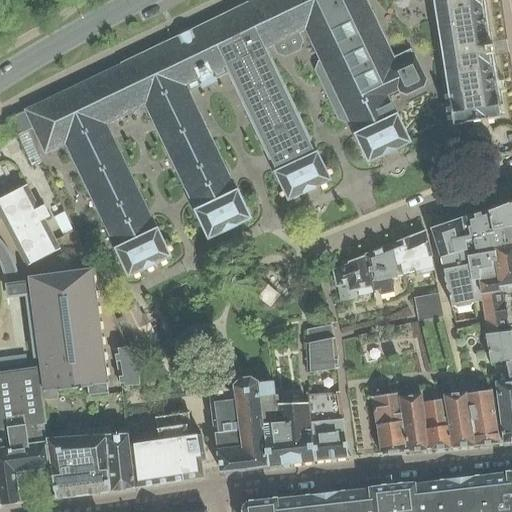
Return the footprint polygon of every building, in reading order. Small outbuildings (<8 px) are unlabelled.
[(208,239),(231,228),(250,219),(237,190),(236,191),(188,91),(201,85),(202,88),(216,81),(214,79),(227,72),(275,172),(274,172),(288,201),(310,190),(330,181),(317,152),(316,153),(265,48),(274,44),(277,53),(285,55),(298,49),(301,41),(297,33),(305,29),(321,62),(319,63),(316,70),(339,119),(347,122),(349,121),(355,134),(354,135),(368,163),(390,152),(410,143),(396,114),(396,115),(386,96),(398,90),(399,92),(406,95),(406,94),(422,87),(423,87),(425,80),(425,79),(415,58),(411,49),(393,57),(366,1),(365,0),(256,0),(248,4),(248,3),(192,30),(192,29),(176,37),(121,64),(122,65),(25,111),(33,128),(45,153),(65,144),(115,248),(114,249),(128,277),(149,267),(170,257),(157,229),(156,229),(105,124),(145,105),(195,210),(194,211),(208,239)] [(449,102),(448,102),(452,126),(500,118),(497,95),(496,95),(490,57),(489,50),(487,43),(482,6),(481,0),(432,0),(438,36),(440,46),(449,102)] [(17,137),(30,130),(33,128),(25,111),(7,119),(8,121),(17,137)] [(27,186),(0,200),(0,216),(2,221),(8,233),(25,266),(29,264),(39,259),(40,260),(42,259),(42,258),(59,249),(55,242),(54,240),(44,220),(50,217),(44,205),(38,208),(27,186)] [(511,201),(487,211),(492,230),(511,225),(511,201)] [(495,253),(494,248),(490,231),(491,231),(487,211),(466,218),(461,220),(466,254),(472,253),(473,256),(495,253)] [(451,306),(472,302),(474,302),(466,254),(461,220),(461,219),(431,230),(440,258),(451,306)] [(511,226),(498,229),(498,233),(502,246),(511,244),(511,226)] [(399,241),(396,242),(397,243),(396,244),(401,268),(402,273),(414,271),(414,276),(419,275),(421,276),(429,275),(430,272),(433,271),(434,270),(431,256),(426,235),(425,234),(426,234),(425,233),(425,232),(422,233),(408,238),(408,237),(402,240),(399,241)] [(372,253),(364,256),(371,287),(372,291),(372,292),(378,291),(379,296),(393,293),(390,279),(402,276),(402,273),(401,268),(396,244),(396,243),(382,249),(382,248),(377,250),(374,251),(372,252),(372,253)] [(472,253),(466,254),(474,302),(500,296),(499,292),(500,292),(500,286),(511,284),(511,244),(502,246),(494,248),(495,253),(473,256),(472,253)] [(349,265),(333,271),(337,286),(341,285),(342,291),(338,292),(340,302),(358,298),(356,290),(371,287),(364,256),(348,262),(349,265)] [(30,294),(30,296),(43,391),(56,389),(57,391),(86,387),(88,398),(98,397),(108,395),(107,383),(102,351),(91,268),(71,271),(71,269),(48,272),(48,274),(27,277),(28,284),(19,285),(7,286),(9,297),(30,294)] [(257,278),(248,289),(269,306),(278,295),(257,278)] [(438,294),(429,296),(413,299),(415,307),(418,317),(418,321),(418,322),(433,319),(443,317),(438,294)] [(488,334),(505,331),(503,318),(506,318),(504,304),(501,304),(500,296),(474,302),(472,302),(476,326),(478,326),(478,327),(486,326),(488,334)] [(143,355),(155,349),(148,334),(152,332),(145,317),(141,318),(134,303),(121,309),(143,355)] [(409,324),(358,336),(365,367),(389,361),(389,363),(398,361),(398,359),(404,357),(416,354),(412,333),(409,324)] [(306,331),(305,344),(324,340),(334,338),(331,326),(330,326),(321,328),(306,331)] [(488,334),(485,335),(490,363),(500,361),(504,361),(511,359),(511,334),(511,330),(505,331),(488,334)] [(324,340),(305,344),(305,359),(306,372),(306,374),(316,373),(337,371),(334,338),(324,340)] [(127,348),(115,350),(119,372),(121,386),(131,385),(138,384),(138,386),(139,385),(139,371),(128,347),(127,348)] [(0,504),(0,505),(19,503),(19,502),(15,471),(37,468),(49,466),(45,439),(40,393),(37,369),(0,374),(0,429),(7,428),(9,439),(0,439),(0,504)] [(208,392),(210,403),(220,471),(267,465),(258,397),(259,397),(274,395),(273,382),(258,384),(258,382),(250,377),(239,378),(231,386),(231,389),(226,390),(222,386),(212,388),(208,392)] [(505,382),(495,383),(500,418),(503,443),(511,442),(511,380),(508,381),(505,382)] [(472,383),(464,384),(475,445),(499,443),(491,390),(474,393),(472,383)] [(459,394),(443,396),(443,401),(451,447),(452,447),(452,448),(474,446),(474,445),(463,384),(457,385),(459,394)] [(429,390),(419,391),(420,394),(421,404),(431,402),(429,390)] [(57,391),(44,392),(45,400),(57,399),(57,391)] [(381,454),(406,451),(397,398),(397,393),(371,398),(375,422),(380,454),(381,454)] [(343,419),(339,394),(329,395),(317,395),(307,396),(308,403),(312,437),(344,434),(343,419)] [(413,395),(397,398),(406,451),(428,449),(427,439),(421,404),(420,394),(413,395)] [(267,455),(268,465),(315,460),(314,450),(312,437),(308,403),(278,405),(277,396),(274,396),(274,395),(259,397),(267,455)] [(431,402),(421,404),(427,439),(428,449),(428,450),(451,448),(451,447),(443,401),(431,402)] [(134,487),(134,488),(167,483),(182,480),(203,477),(200,461),(205,460),(201,434),(177,437),(170,411),(146,418),(147,422),(138,423),(141,439),(145,439),(146,443),(129,445),(132,477),(133,478),(134,487)] [(115,435),(105,436),(109,491),(117,490),(117,491),(132,488),(134,488),(132,477),(129,445),(127,434),(115,435)] [(314,450),(315,460),(315,461),(348,457),(344,434),(312,437),(314,450)] [(55,497),(55,498),(109,491),(105,436),(45,439),(49,466),(54,497),(55,497)] [(511,511),(511,471),(508,472),(505,472),(506,473),(504,473),(504,474),(480,477),(480,476),(478,476),(475,476),(475,477),(473,477),(444,481),(444,480),(442,480),(440,480),(440,481),(438,481),(416,484),(414,484),(414,483),(411,483),(401,484),(401,481),(398,481),(398,484),(385,486),(384,483),(381,483),(382,486),(371,487),(369,488),(369,489),(367,489),(345,492),(345,491),(343,492),(343,491),(340,492),(339,492),(339,493),(310,496),(310,495),(308,496),(308,495),(305,496),(304,496),(304,497),(278,499),(276,499),(276,498),(274,499),(252,502),(252,501),(249,501),(249,502),(248,502),(248,503),(244,505),(243,509),(242,509),(243,511),(242,511),(511,511)]
